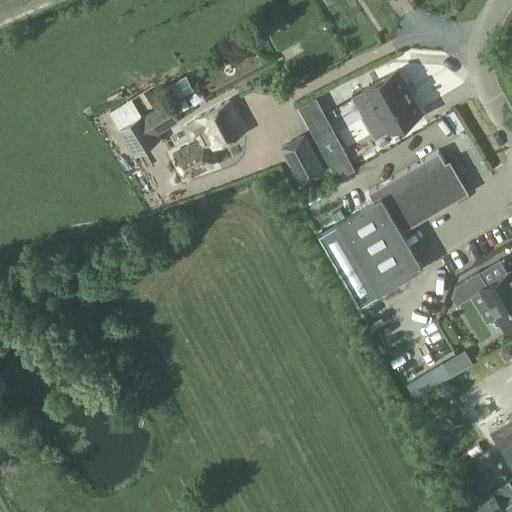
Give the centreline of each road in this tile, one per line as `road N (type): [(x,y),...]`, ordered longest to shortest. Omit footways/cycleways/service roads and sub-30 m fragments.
road 1 (unknown): [(484,35),(401,34),(332,61),(268,103),(261,119),(266,144)]
road 2 (residential): [(511,135),(481,68),(484,35),(503,0)]
